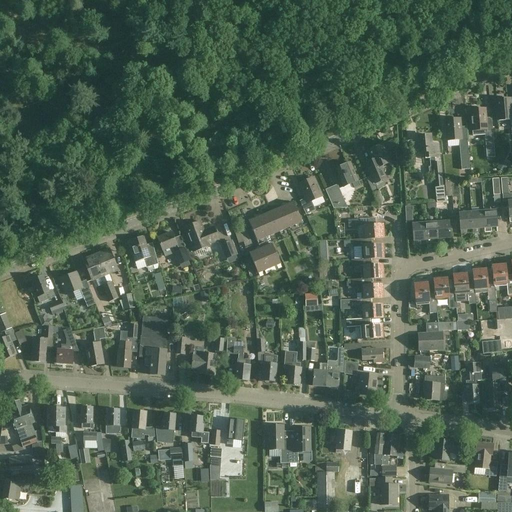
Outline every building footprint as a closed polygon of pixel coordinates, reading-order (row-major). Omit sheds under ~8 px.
[(497,121),(510,119),(511,126),(511,125),(511,113),(511,98),(495,99),(497,121)] [(486,132),(487,131),(485,108),(471,109),(473,136),(486,135),(486,132)] [(462,140),(460,119),(445,120),(447,141),(462,140)] [(487,131),(486,132),(486,135),(487,148),(494,147),(493,127),(492,127),(492,131),(487,131)] [(430,175),(434,175),(435,187),(442,186),(440,162),(435,163),(434,157),(440,157),(439,144),(435,145),(432,145),(431,135),(418,136),(419,153),(425,153),(425,158),(430,158),(431,167),(429,167),(430,175)] [(468,141),(459,142),(461,170),(470,169),(468,141)] [(390,162),(382,144),(367,151),(373,163),(367,165),(377,189),(385,186),(383,180),(386,179),(381,166),(390,162)] [(338,175),(344,187),(352,184),(354,189),(361,186),(350,162),(336,169),(337,172),(336,173),(337,175),(338,175)] [(322,196),(314,178),(299,184),(305,199),(300,201),(306,215),(316,211),(311,201),(322,196)] [(325,190),(333,209),(347,208),(337,185),(325,190)] [(511,194),(508,194),(502,194),(503,202),(508,202),(510,223),(511,222),(511,194)] [(258,273),(281,264),(269,236),(302,222),(293,202),(249,221),(261,248),(249,253),(258,273)] [(490,211),(484,212),(485,233),(490,232),(490,228),(497,227),(496,207),(490,207),(490,211)] [(473,233),(471,212),(459,213),(461,234),(466,234),(466,230),(472,229),(473,233)] [(479,212),(471,212),(473,233),(478,233),(478,229),(484,228),(484,233),(485,233),(484,212),(479,212)] [(383,225),(372,226),(371,218),(348,220),(348,228),(363,227),(364,239),(371,239),(384,238),(383,225)] [(200,221),(184,228),(194,252),(210,246),(209,244),(219,240),(214,227),(204,231),(200,221)] [(449,222),(437,223),(437,224),(437,239),(438,244),(443,243),(443,239),(450,238),(449,222)] [(239,225),(245,247),(252,244),(244,223),(239,225)] [(437,223),(425,224),(426,240),(426,245),(431,244),(431,240),(437,239),(437,224),(437,223)] [(419,241),(426,240),(425,224),(413,225),(414,246),(420,245),(419,241)] [(190,260),(185,248),(179,250),(172,232),(158,238),(163,251),(171,247),(179,264),(190,260)] [(146,268),(158,264),(153,248),(147,250),(144,237),(129,242),(135,261),(143,259),(146,268)] [(363,247),(364,259),(364,260),(371,259),(384,259),(383,245),(371,246),(371,239),(364,239),(352,240),(352,248),(363,247)] [(237,254),(232,241),(221,245),(226,258),(237,254)] [(107,252),(97,256),(97,257),(101,266),(104,275),(118,270),(114,260),(111,262),(107,252)] [(104,275),(101,266),(97,257),(97,256),(97,254),(84,259),(91,279),(101,275),(102,277),(104,275)] [(371,279),(384,279),(383,265),(371,266),(371,259),(364,260),(364,259),(351,260),(352,268),(363,267),(364,279),(364,280),(371,279)] [(494,285),(506,284),(508,295),(511,294),(511,275),(506,276),(505,264),(492,265),(493,280),(494,280),(494,285)] [(496,299),(494,285),(494,280),(493,280),(487,280),(486,269),(472,270),(474,284),(474,289),(475,289),(487,288),(488,300),(496,299)] [(60,279),(66,295),(80,289),(85,300),(93,297),(86,280),(81,283),(77,272),(60,279)] [(160,273),(154,275),(159,291),(165,289),(160,273)] [(467,293),(469,304),(476,304),(475,289),(474,289),(474,284),(467,285),(466,273),(453,275),(454,289),(455,294),(467,293)] [(34,289),(40,303),(56,297),(53,290),(50,291),(43,276),(32,280),(35,289),(34,289)] [(448,289),(447,278),(433,279),(435,294),(435,293),(435,299),(436,299),(448,298),(449,309),(457,308),(455,294),(454,289),(448,289)] [(313,288),(309,279),(302,282),(306,291),(313,288)] [(359,293),(363,293),(363,300),(370,300),(383,299),(382,285),(371,286),(371,279),(364,280),(364,279),(351,280),(348,280),(348,289),(359,288),(359,293)] [(332,289),(331,281),(325,282),(325,284),(322,285),(323,289),(325,289),(325,290),(332,289)] [(111,282),(102,286),(109,302),(118,299),(111,282)] [(428,294),(427,283),(414,284),(416,304),(429,302),(430,314),(437,313),(436,299),(435,299),(435,293),(435,294),(428,294)] [(200,293),(201,301),(209,299),(207,291),(200,293)] [(131,294),(121,296),(124,310),(134,308),(131,294)] [(303,297),(304,306),(317,306),(317,297),(303,297)] [(363,320),(370,320),(383,319),(382,305),(371,306),(370,300),(363,300),(340,301),(341,310),(352,309),(352,307),(358,307),(358,313),(363,312),(363,320)] [(53,315),(65,310),(62,301),(49,306),(53,315)] [(12,328),(3,308),(0,309),(0,331),(1,333),(12,328)] [(143,317),(142,328),(141,328),(141,331),(142,332),(142,337),(141,337),(139,354),(145,355),(144,366),(150,367),(150,375),(165,376),(167,352),(168,339),(167,339),(167,327),(153,326),(153,318),(143,317)] [(371,326),(370,320),(363,320),(345,321),(346,328),(362,327),(363,340),(383,339),(382,325),(371,326)] [(130,336),(137,337),(138,323),(131,322),(130,336)] [(438,323),(438,332),(443,331),(453,331),(453,323),(438,323)] [(44,338),(52,339),(53,327),(45,327),(44,338)] [(93,329),(95,343),(85,345),(89,366),(104,364),(100,340),(106,339),(104,327),(93,329)] [(0,340),(0,353),(3,360),(16,355),(12,343),(17,340),(13,329),(5,333),(7,337),(0,340)] [(67,341),(74,339),(70,329),(63,331),(67,341)] [(289,330),(282,331),(284,342),(292,340),(289,330)] [(442,349),(442,333),(418,334),(419,350),(442,349)] [(178,338),(176,354),(184,355),(186,339),(178,338)] [(216,338),(215,352),(223,353),(224,339),(216,338)] [(234,339),(226,338),(226,354),(239,354),(238,360),(237,365),(235,380),(248,381),(250,366),(249,365),(250,361),(243,360),(243,354),(242,354),(243,347),(234,347),(234,339)] [(34,346),(32,362),(45,363),(46,346),(45,346),(46,340),(34,339),(34,346)] [(265,353),(264,340),(257,340),(257,353),(265,353)] [(501,341),(483,343),(484,354),(502,352),(501,341)] [(119,342),(118,368),(130,369),(131,352),(130,352),(131,343),(119,342)] [(58,350),(57,352),(57,364),(72,365),(73,351),(69,351),(69,345),(61,345),(61,351),(58,350)] [(191,369),(199,370),(199,374),(213,375),(215,355),(203,354),(204,348),(194,347),(191,369)] [(373,360),(374,363),(382,363),(381,349),(361,351),(362,360),(373,360)] [(268,382),(269,381),(275,382),(276,365),(277,357),(265,356),(262,381),(264,381),(265,382),(268,382)] [(455,369),(458,359),(444,356),(443,362),(446,363),(445,366),(455,369)] [(415,357),(414,368),(429,369),(430,358),(415,357)] [(336,388),(338,388),(339,373),(337,373),(337,362),(327,361),(326,372),(325,387),(331,387),(331,389),(336,389),(336,388)] [(358,364),(344,361),(344,375),(357,376),(358,364)] [(289,363),(289,368),(288,368),(287,384),(299,385),(301,369),(299,368),(299,364),(289,363)] [(481,381),(480,372),(480,363),(469,364),(469,373),(470,381),(465,381),(466,386),(464,387),(464,395),(466,395),(466,402),(471,402),(472,403),(476,403),(477,402),(478,402),(477,381),(481,381)] [(487,387),(487,392),(486,392),(487,408),(499,408),(499,393),(505,392),(505,381),(506,381),(506,369),(505,369),(505,363),(492,364),(492,369),(491,369),(492,381),(493,381),(493,387),(487,387)] [(323,364),(316,364),(316,371),(314,371),(313,386),(325,387),(326,372),(322,371),(323,364)] [(359,395),(374,397),(376,376),(361,374),(360,380),(359,379),(358,387),(360,387),(359,395)] [(344,377),(345,383),(349,382),(349,391),(355,390),(354,376),(344,377)] [(423,383),(423,392),(425,392),(424,400),(439,401),(439,400),(444,401),(446,399),(446,394),(445,392),(443,392),(444,378),(425,377),(424,383),(423,383)] [(17,429),(19,434),(23,432),(25,438),(20,440),(23,447),(32,444),(29,436),(28,437),(18,409),(22,408),(19,401),(11,404),(13,411),(9,412),(15,430),(17,429)] [(29,436),(32,444),(37,442),(35,436),(36,435),(32,424),(36,423),(29,405),(25,406),(22,408),(18,409),(28,437),(29,436)] [(85,408),(81,408),(81,415),(77,415),(77,424),(82,424),(82,429),(94,429),(94,423),(93,423),(93,408),(91,408),(90,406),(87,406),(85,408)] [(56,409),(48,408),(48,432),(56,432),(56,409)] [(56,409),(56,432),(56,438),(60,437),(66,437),(66,426),(65,426),(65,409),(56,409)] [(106,417),(106,426),(106,434),(120,435),(120,426),(119,426),(120,410),(108,410),(107,417),(106,417)] [(132,428),(133,428),(132,438),(144,439),(145,428),(147,412),(133,411),(132,428)] [(164,430),(163,435),(173,436),(173,430),(174,431),(176,415),(164,414),(163,421),(162,421),(161,430),(164,430)] [(203,433),(204,425),(202,425),(203,417),(191,416),(189,432),(192,432),(191,437),(201,438),(201,444),(208,444),(209,433),(203,433)] [(227,430),(227,440),(227,445),(232,445),(233,440),(242,441),(244,420),(229,419),(228,425),(226,425),(226,430),(227,430)] [(268,426),(268,450),(280,450),(280,464),(289,463),(289,441),(283,442),(283,426),(268,426)] [(298,463),(298,452),(310,452),(309,428),(294,428),(294,441),(289,441),(289,463),(298,463)] [(212,430),(211,445),(219,445),(220,431),(212,430)] [(336,444),(335,450),(336,450),(335,453),(341,453),(341,450),(350,451),(352,431),(337,430),(337,436),(334,436),(333,444),(336,444)] [(84,441),(97,441),(97,433),(84,433),(84,441)] [(381,463),(382,455),(388,456),(390,435),(375,433),(374,445),(375,445),(374,454),(374,465),(381,466),(381,463)] [(399,436),(390,435),(388,456),(397,456),(399,436)] [(114,439),(102,441),(103,448),(115,446),(114,439)] [(434,457),(434,460),(448,461),(449,453),(456,453),(456,452),(460,452),(461,442),(457,442),(436,440),(435,451),(431,450),(430,457),(434,457)] [(44,455),(43,441),(32,445),(33,456),(44,455)] [(120,442),(123,462),(132,461),(129,441),(120,442)] [(134,451),(145,449),(144,441),(133,443),(134,451)] [(490,461),(490,455),(492,455),(493,444),(476,443),(475,454),(476,454),(475,468),(486,469),(485,476),(496,477),(497,462),(490,461)] [(192,460),(191,444),(182,444),(183,461),(192,460)] [(68,447),(71,459),(78,458),(76,445),(68,447)] [(345,464),(345,477),(355,477),(355,479),(367,479),(367,445),(357,445),(357,464),(345,464)] [(182,460),(182,448),(169,449),(170,461),(182,460)] [(210,457),(221,458),(222,449),(211,448),(210,457)] [(88,449),(80,450),(82,464),(90,463),(88,449)] [(498,492),(507,492),(507,484),(511,484),(511,453),(509,454),(508,466),(500,465),(498,492)] [(30,456),(10,458),(11,470),(22,469),(23,471),(32,470),(30,456)] [(317,511),(333,511),(333,472),(338,472),(338,463),(317,463),(317,511)] [(452,473),(463,474),(465,474),(465,466),(445,464),(444,471),(431,470),(431,469),(430,469),(429,482),(430,482),(430,481),(450,483),(450,484),(451,484),(452,473)] [(382,467),(382,477),(396,476),(396,466),(382,467)] [(376,488),(381,488),(382,505),(397,505),(397,485),(392,485),(392,478),(376,478),(376,479),(369,480),(369,487),(376,487),(376,488)] [(16,484),(6,482),(3,498),(19,501),(21,489),(23,489),(24,483),(16,482),(16,484)] [(83,511),(82,486),(71,486),(72,511),(83,511)] [(496,494),(478,494),(478,503),(481,504),(481,510),(497,510),(497,504),(495,504),(496,494)] [(447,511),(448,496),(429,496),(429,510),(438,510),(437,511),(447,511)] [(308,500),(308,511),(316,511),(316,500),(308,500)] [(278,502),(264,502),(264,511),(271,511),(278,511),(278,502)] [(511,511),(511,503),(498,503),(497,511),(511,511)]
